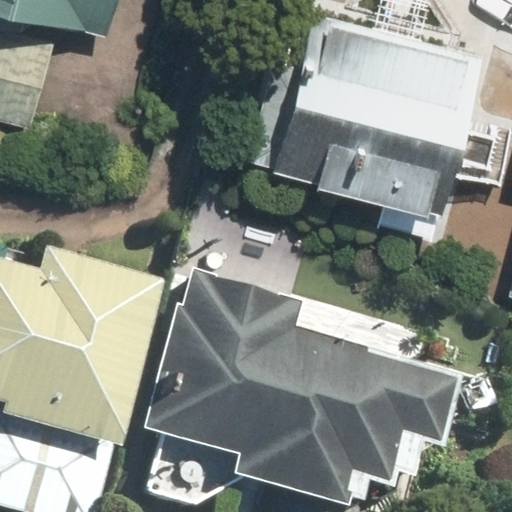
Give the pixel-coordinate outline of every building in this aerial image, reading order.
[(16,0),(103,21),(108,1),(130,7),(131,0),(16,0)] [(495,31),(374,0),(327,0),(289,147),(453,190),(495,31)] [(53,33),(0,18),(0,119),(28,127),(53,33)] [(44,261),(0,250),(0,492),(81,511),(103,511),(165,263),(50,235),(44,261)] [(511,236),(501,271),(511,274),(511,236)] [(210,306),(185,300),(156,421),(236,440),(230,465),(359,495),(367,462),(426,476),(434,444),(449,447),(468,366),(210,306)]
